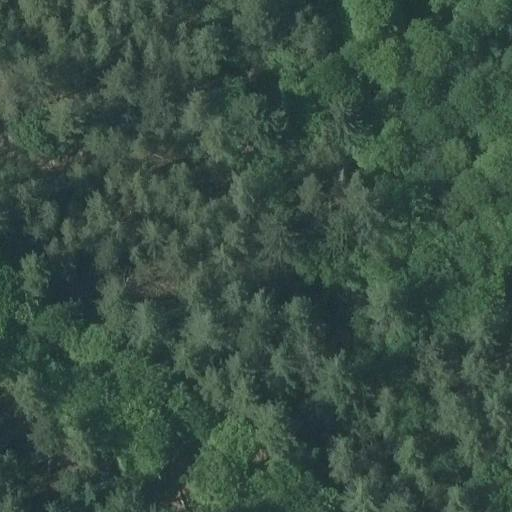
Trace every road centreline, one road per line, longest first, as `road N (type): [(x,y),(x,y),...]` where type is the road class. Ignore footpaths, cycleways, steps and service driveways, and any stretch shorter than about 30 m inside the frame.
road 1 (track): [(511,25),(281,92),(101,105),(0,140)]
road 2 (track): [(264,511),(0,316)]
